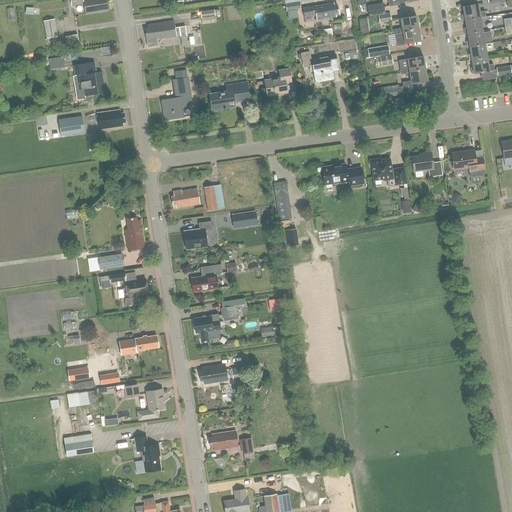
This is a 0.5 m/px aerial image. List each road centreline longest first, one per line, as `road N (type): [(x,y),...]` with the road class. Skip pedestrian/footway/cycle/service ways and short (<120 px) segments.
road 1 (residential): [(202,511),(147,166)]
road 2 (residential): [(457,123),(147,166)]
road 3 (unclassified): [(147,166),(121,0)]
road 4 (residential): [(457,123),(436,0)]
